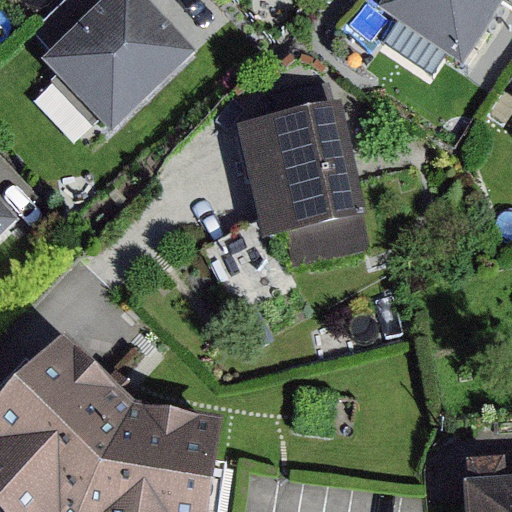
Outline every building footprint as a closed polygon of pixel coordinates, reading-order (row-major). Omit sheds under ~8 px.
[(0,0),(0,5),(5,12),(18,0),(0,0)] [(122,0),(118,4),(114,0),(87,0),(38,45),(127,143),(209,68),(146,0),(122,0)] [(511,18),(511,0),(408,0),(394,21),(475,75),(511,18)] [(360,118),(259,133),(277,255),(303,252),(307,278),(382,267),(360,118)] [(0,262),(28,237),(0,206),(0,262)] [(132,415),(65,353),(0,416),(0,506),(7,511),(207,511),(222,425),(132,415)] [(511,511),(511,489),(472,492),(473,511),(511,511)]
